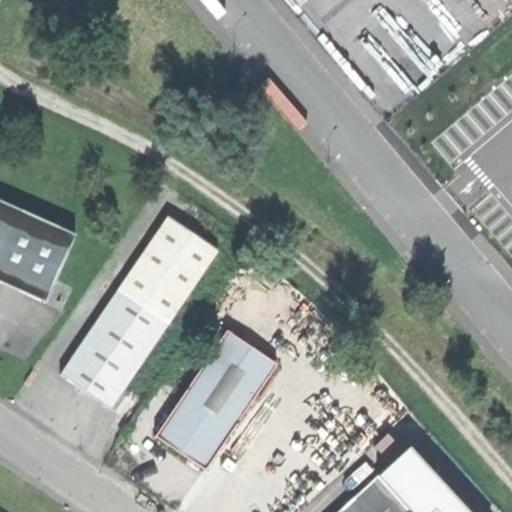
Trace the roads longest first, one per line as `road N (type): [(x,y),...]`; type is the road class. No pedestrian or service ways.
road 1 (unclassified): [(233,0),(511,328)]
road 2 (unclassified): [(0,428),(122,511)]
